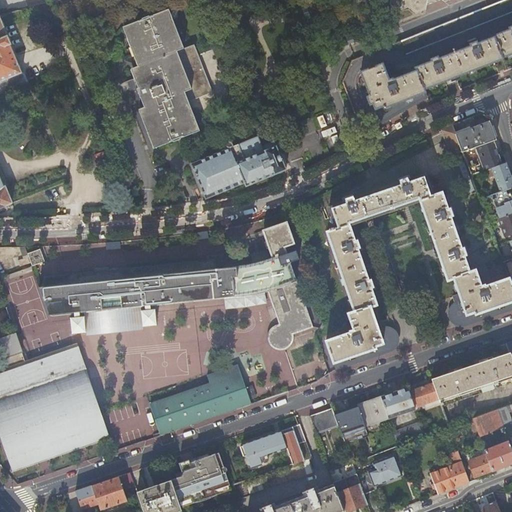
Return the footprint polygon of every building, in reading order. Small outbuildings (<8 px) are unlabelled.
[(392,0),(394,6),(403,13),(412,9),(420,15),(431,11),(431,5),(443,0),(447,0),(450,3),(456,1),(456,0),(392,0)] [(511,12),(511,0),(507,0),(401,42),(406,54),(511,12)] [(181,51),(183,50),(168,10),(166,11),(181,51)] [(193,46),(183,50),(181,51),(166,11),(148,18),(148,17),(141,20),(141,21),(124,27),(139,66),(137,67),(132,69),(140,88),(137,89),(135,89),(139,100),(139,99),(141,99),(144,108),(143,108),(140,109),(155,149),(172,142),(172,143),(178,141),(179,140),(196,133),(185,104),(211,94),(193,46)] [(0,209),(11,205),(5,189),(4,189),(0,180),(0,83),(21,74),(0,22),(0,209)] [(122,28),(137,67),(139,66),(124,27),(122,28)] [(511,27),(508,29),(509,31),(507,32),(492,38),(492,39),(477,45),(476,45),(475,43),(469,45),(470,48),(468,48),(454,54),(453,50),(451,51),(452,54),(438,60),(437,61),(436,58),(430,60),(431,63),(429,63),(414,70),(415,73),(393,81),(393,80),(388,82),(382,65),(361,73),(367,90),(369,97),(363,99),(360,100),(371,129),(437,94),(435,88),(502,61),(502,59),(511,55),(511,27)] [(466,44),(468,48),(470,48),(469,45),(475,43),(476,45),(477,45),(475,40),(466,44)] [(130,70),(137,89),(140,88),(132,69),(130,70)] [(0,93),(25,83),(21,74),(0,83),(0,93)] [(360,92),(363,99),(369,97),(367,90),(360,92)] [(152,150),(155,149),(140,109),(137,110),(152,150)] [(462,153),(475,148),(493,141),(495,141),(489,122),(456,136),(462,152),(462,153)] [(456,136),(452,126),(442,130),(443,131),(452,155),(462,153),(462,152),(456,136)] [(275,147),(264,151),(258,137),(190,165),(205,198),(243,183),(245,187),(257,183),(285,171),(281,162),(285,160),(285,158),(284,156),(283,155),(279,156),(275,147)] [(469,170),(471,176),(485,171),(501,165),(495,146),(500,144),(498,140),(495,141),(493,141),(475,148),(481,165),(469,170)] [(469,170),(463,154),(456,157),(462,173),(469,170)] [(501,165),(485,171),(487,178),(494,176),(497,186),(511,181),(511,179),(511,176),(506,163),(501,165)] [(5,189),(11,205),(60,186),(53,170),(5,189)] [(401,184),(360,198),(368,220),(420,202),(448,281),(454,279),(461,302),(457,303),(455,304),(453,305),(452,307),(451,308),(450,310),(449,312),(449,314),(449,316),(450,319),(451,320),(452,322),(453,324),(455,325),(457,326),(459,326),(461,327),(463,326),(465,326),(467,325),(474,322),(511,309),(511,286),(509,279),(485,287),(484,286),(481,287),(475,271),(469,273),(464,257),(466,256),(464,250),(461,250),(450,217),(452,216),(450,210),(448,211),(442,194),(432,197),(425,176),(407,182),(407,180),(400,181),(401,184)] [(476,190),(480,200),(484,198),(481,188),(476,190)] [(496,217),(497,220),(498,220),(511,214),(511,198),(508,189),(491,196),(498,216),(496,217)] [(368,220),(360,198),(353,200),(352,198),(346,200),(347,202),(329,209),(336,229),(334,229),(333,228),(329,230),(329,232),(327,232),(346,290),(368,282),(357,249),(360,248),(357,242),(355,242),(350,226),(368,220)] [(511,214),(498,220),(505,238),(511,235),(511,214)] [(265,262),(269,298),(272,307),(275,314),(280,328),(278,329),(277,330),(275,331),(274,333),(273,334),(273,336),(272,338),(272,340),(273,342),(273,343),(274,345),(276,347),(277,348),(279,349),(281,349),(282,349),(284,349),(286,349),(288,348),(290,347),(291,346),(292,345),(293,343),(294,341),(294,339),(294,338),(293,336),(293,334),(312,327),(305,304),(298,285),(286,254),(284,247),(294,243),(287,224),(264,231),(273,259),(265,262)] [(31,264),(41,260),(38,252),(28,255),(31,264)] [(500,254),(503,262),(511,259),(510,255),(505,255),(504,253),(500,254)] [(503,262),(509,279),(511,277),(511,259),(503,262)] [(31,264),(32,268),(43,265),(41,260),(31,264)] [(269,298),(265,262),(246,267),(109,279),(86,275),(83,284),(75,285),(84,313),(120,309),(223,299),(225,311),(266,305),(265,299),(269,298)] [(368,282),(346,290),(354,312),(348,314),(354,331),(350,332),(350,334),(326,342),(335,370),(385,353),(389,351),(391,351),(393,350),(394,349),(396,347),(397,345),(397,343),(398,342),(398,340),(398,338),(397,336),(396,334),(395,332),(393,331),(392,330),(390,329),(388,328),(386,328),(384,329),(381,330),(378,331),(371,308),(376,306),(371,288),(373,288),(371,281),(368,282)] [(75,285),(39,288),(49,316),(84,313),(75,285)] [(86,337),(143,331),(143,328),(142,328),(142,323),(141,316),(141,311),(141,307),(120,309),(84,313),(84,317),(85,317),(85,322),(86,329),(87,334),(86,334),(86,337)] [(157,327),(155,310),(141,311),(141,316),(145,316),(145,323),(142,323),(142,328),(143,328),(157,327)] [(84,317),(70,319),(71,335),(86,334),(87,334),(86,329),(82,329),(82,323),(85,322),(85,317),(84,317)] [(0,359),(21,352),(15,335),(0,340),(0,359)] [(100,413),(79,350),(0,376),(0,437),(9,463),(13,461),(15,467),(108,434),(100,413)] [(431,380),(441,407),(511,383),(511,359),(510,353),(431,380)] [(237,364),(207,375),(210,385),(241,374),(237,364)] [(152,405),(161,432),(184,424),(234,406),(251,401),(241,374),(164,401),(152,405)] [(431,380),(407,388),(415,410),(417,416),(441,407),(431,380)] [(407,388),(380,397),(388,418),(388,419),(415,410),(407,388)] [(380,397),(357,405),(364,425),(388,418),(380,397)] [(333,413),(338,425),(344,442),(367,434),(364,425),(357,405),(333,413)] [(310,417),(315,433),(338,425),(333,413),(331,409),(310,417)] [(503,428),(497,410),(484,415),(490,432),(503,428)] [(472,419),(475,426),(479,437),(490,433),(490,432),(484,415),(472,419)] [(393,433),(397,446),(398,446),(424,436),(419,423),(393,433)] [(299,425),(298,426),(292,428),(304,460),(311,458),(299,425)] [(304,460),(292,428),(280,431),(281,434),(287,448),(292,465),(304,460)] [(287,448),(281,434),(277,435),(276,433),(243,444),(242,445),(242,446),(250,468),(260,465),(259,461),(260,463),(261,463),(261,464),(262,464),(263,464),(264,464),(265,463),(266,463),(266,462),(267,461),(267,460),(267,459),(266,456),(287,448)] [(486,455),(492,470),(511,462),(511,452),(508,442),(485,451),(486,455)] [(485,451),(484,449),(466,456),(469,462),(486,455),(485,451)] [(430,474),(438,495),(442,494),(469,483),(457,452),(450,454),(453,465),(430,474)] [(179,477),(171,480),(179,505),(216,492),(215,490),(230,485),(225,472),(224,473),(222,468),(223,467),(218,453),(194,461),(196,466),(184,469),(186,475),(179,477)] [(474,477),(492,470),(486,455),(469,462),(474,477)] [(313,474),(308,459),(304,460),(292,465),(272,472),(234,485),(238,495),(239,499),(313,474)] [(402,476),(395,459),(374,466),(376,470),(369,473),(374,487),(402,476)] [(182,472),(179,477),(186,475),(184,469),(196,466),(194,461),(180,466),(182,472)] [(107,481),(92,486),(98,504),(100,510),(126,502),(122,490),(134,486),(129,473),(118,477),(107,481)] [(136,492),(143,511),(176,511),(181,511),(180,508),(179,505),(171,480),(136,492)] [(232,489),(230,485),(215,490),(216,492),(179,505),(180,508),(194,503),(198,503),(200,503),(203,502),(206,501),(208,500),(211,499),(215,497),(217,495),(232,489)] [(336,494),(342,511),(348,511),(367,505),(360,485),(336,494)] [(85,489),(75,492),(81,509),(98,504),(92,486),(85,489)] [(342,511),(336,494),(333,486),(316,493),(314,489),(254,511),(342,511)] [(500,511),(497,504),(496,502),(482,508),(480,511),(500,511)]
